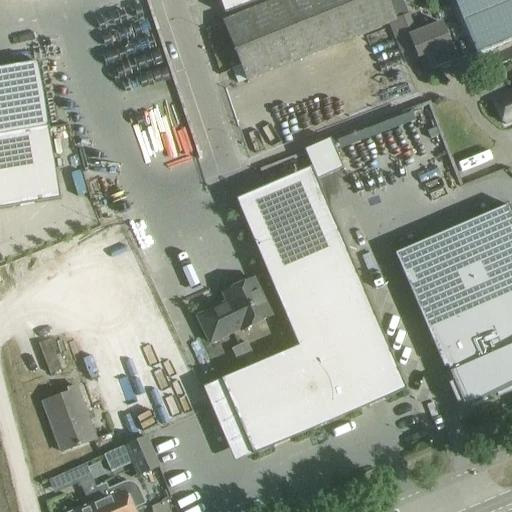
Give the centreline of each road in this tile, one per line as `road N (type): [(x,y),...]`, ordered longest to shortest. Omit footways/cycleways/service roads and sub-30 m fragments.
road 1 (unknown): [(0,267),(234,169),(454,90)]
road 2 (unclassified): [(234,169),(175,0)]
